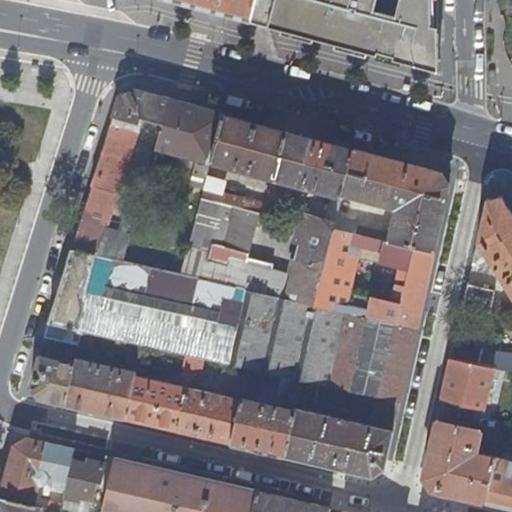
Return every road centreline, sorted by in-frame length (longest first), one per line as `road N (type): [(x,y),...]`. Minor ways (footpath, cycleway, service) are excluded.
road 1 (residential): [(398,504),(0,410)]
road 2 (residential): [(96,48),(473,141)]
road 3 (residential): [(473,141),(398,504)]
road 4 (residential): [(0,375),(86,105),(96,48)]
road 5 (residential): [(463,0),(473,141)]
